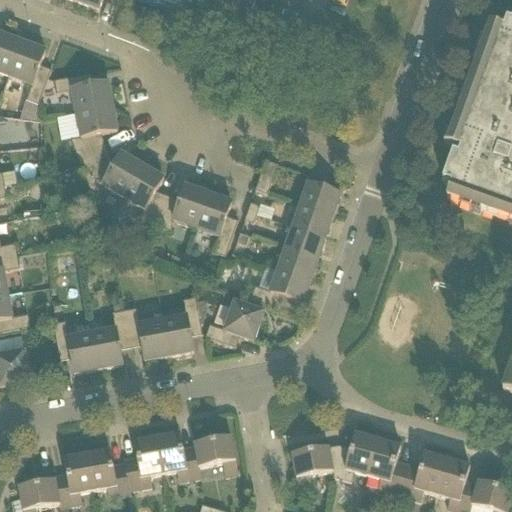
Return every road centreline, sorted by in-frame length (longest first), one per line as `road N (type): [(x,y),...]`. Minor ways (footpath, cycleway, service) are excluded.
road 1 (residential): [(387,161),(180,134),(124,51),(0,5)]
road 2 (residential): [(244,381),(308,358),(328,331),(387,161)]
road 3 (residential): [(0,426),(244,381)]
road 4 (residential): [(387,161),(444,0)]
road 5 (residential): [(265,511),(244,381)]
